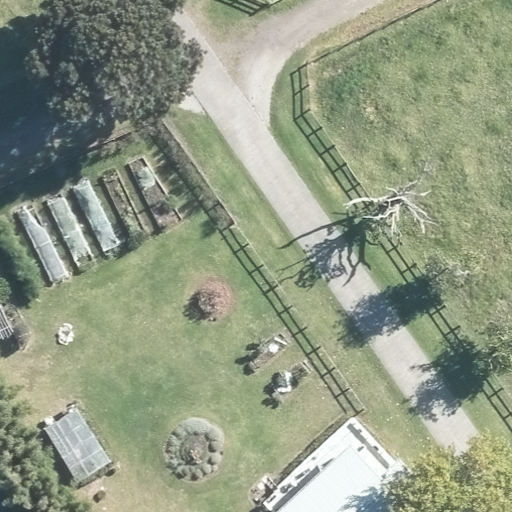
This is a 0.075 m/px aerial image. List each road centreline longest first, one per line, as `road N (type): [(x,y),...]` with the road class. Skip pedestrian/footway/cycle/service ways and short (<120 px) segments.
road 1 (track): [(0,164),(231,66)]
road 2 (track): [(231,66),(355,0)]
